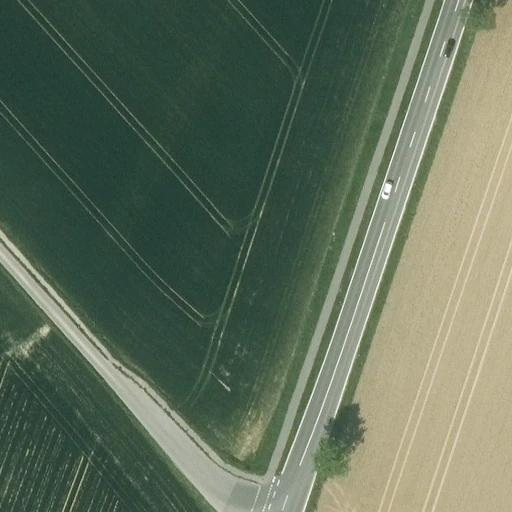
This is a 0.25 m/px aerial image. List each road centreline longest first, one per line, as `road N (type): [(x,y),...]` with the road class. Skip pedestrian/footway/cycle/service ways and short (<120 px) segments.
road 1 (tertiary): [(284,511),(457,0)]
road 2 (unclassified): [(0,252),(224,511)]
